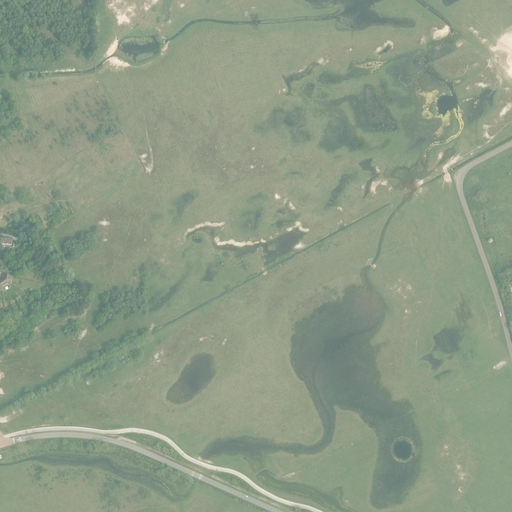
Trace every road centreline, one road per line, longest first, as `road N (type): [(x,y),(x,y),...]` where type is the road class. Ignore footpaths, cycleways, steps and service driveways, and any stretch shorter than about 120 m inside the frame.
road 1 (residential): [(511,358),(458,186),(462,171),(511,142)]
road 2 (tertiary): [(277,511),(115,441)]
